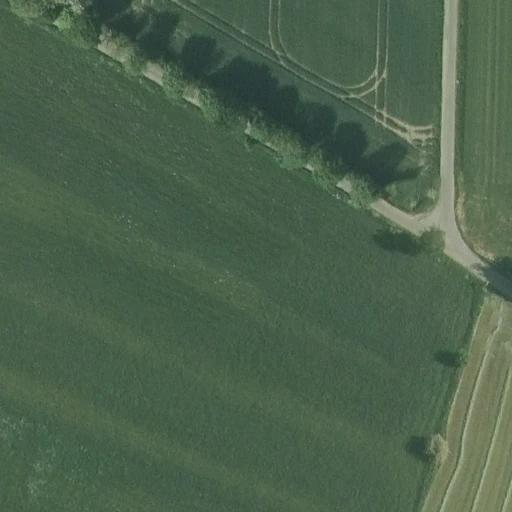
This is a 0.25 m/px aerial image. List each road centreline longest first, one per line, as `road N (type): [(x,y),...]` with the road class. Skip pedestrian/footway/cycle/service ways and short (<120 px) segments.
road 1 (unclassified): [(20,0),(443,244)]
road 2 (unclassified): [(452,0),(443,244)]
